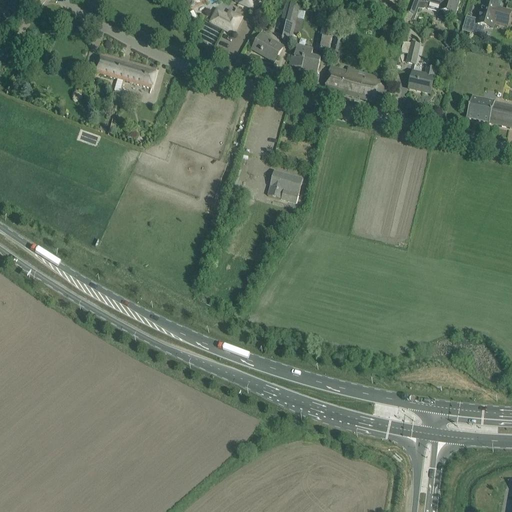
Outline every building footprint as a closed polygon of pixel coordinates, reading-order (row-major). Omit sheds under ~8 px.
[(26,3),(21,0),(8,0),(5,7),(17,15),(26,3)] [(197,0),(186,0),(190,9),(200,4),(197,0)] [(236,0),(235,3),(255,11),(261,0),(236,0)] [(417,0),(410,0),(406,14),(414,17),(417,9),(419,1),(417,0)] [(419,1),(417,9),(419,10),(420,10),(424,10),(426,10),(428,3),(440,7),(441,7),(439,11),(444,12),(445,14),(447,15),(449,16),(451,14),(455,15),(459,2),(459,0),(422,0),(422,1),(419,1)] [(508,28),(511,13),(499,10),(500,4),(487,0),(484,0),(478,21),(466,17),(462,32),(483,38),(486,28),(493,30),(495,24),(508,28)] [(291,5),(287,24),(282,41),(290,43),(292,36),(299,12),(300,7),(291,5)] [(292,36),(299,38),(305,14),(299,12),(292,36)] [(229,18),(222,14),(220,18),(216,16),(212,24),(235,36),(243,20),(231,14),(229,18)] [(326,21),(325,27),(322,26),(320,38),(323,38),(320,53),(328,55),(331,40),(334,28),(333,28),(334,22),(326,21)] [(331,53),(340,55),(342,45),(345,45),(347,34),(337,31),(331,53)] [(253,51),(261,56),(263,54),(276,61),(281,53),(283,49),(261,36),(253,51)] [(403,43),(401,54),(408,55),(406,65),(416,67),(421,46),(411,44),(411,45),(403,43)] [(306,68),(309,69),(309,72),(317,74),(321,60),(311,58),(313,50),(298,47),(295,58),(292,68),(305,71),(306,68)] [(98,65),(96,73),(118,80),(124,81),(152,89),(154,81),(157,72),(129,64),(101,56),(98,65)] [(331,68),(327,81),(325,91),(374,104),(380,79),(352,71),(352,70),(348,69),(347,73),(331,68)] [(413,74),(411,81),(409,90),(430,95),(434,79),(433,78),(435,70),(427,68),(425,77),(413,74)] [(472,98),(469,110),(467,120),(511,129),(511,107),(495,104),(495,103),(472,98)] [(303,180),(274,173),(272,182),(270,188),(268,197),(281,200),(283,191),(299,195),(303,180)]
